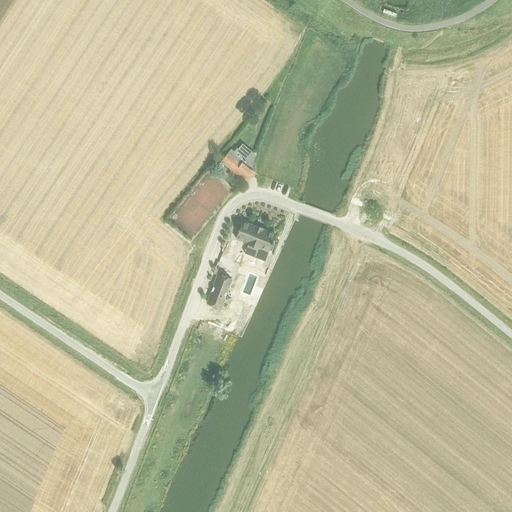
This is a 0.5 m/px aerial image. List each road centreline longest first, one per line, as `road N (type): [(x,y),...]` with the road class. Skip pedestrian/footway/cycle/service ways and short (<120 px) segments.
road 1 (unclassified): [(156,394),(231,207),(263,195),(301,208)]
road 2 (unclassified): [(511,335),(424,266),(301,208)]
road 3 (unclassified): [(156,394),(0,295)]
road 4 (unclassified): [(112,511),(156,394)]
